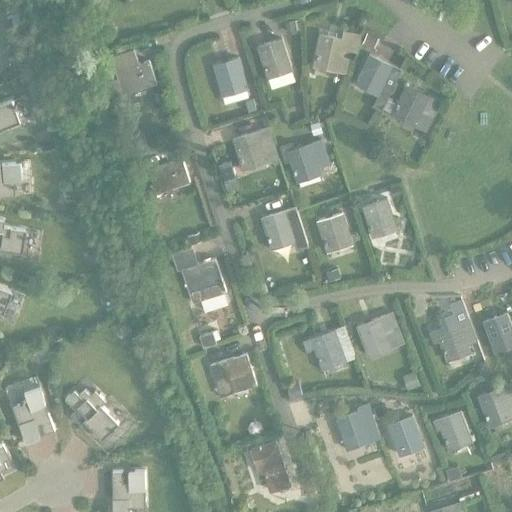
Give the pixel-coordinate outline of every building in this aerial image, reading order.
[(298,19),(284,21),(287,33),(297,31),(296,30),(299,29),(298,19)] [(366,31),(362,41),(372,46),(376,36),(366,31)] [(312,65),(347,72),(350,58),(343,56),(344,49),(355,51),(359,36),(343,32),(341,39),(320,34),(312,65)] [(257,47),(268,78),(291,70),(280,39),(257,47)] [(109,56),(115,72),(121,89),(132,86),(134,91),(156,84),(148,60),(138,64),(133,48),(109,56)] [(401,70),(392,66),(369,55),(355,85),(377,96),(387,100),(401,70)] [(213,65),(223,96),(246,89),(236,58),(213,65)] [(391,115),(413,126),(425,131),(439,102),(405,85),(397,103),(392,112),(391,115)] [(252,98),(245,101),(248,111),(256,108),(252,98)] [(389,99),(384,109),(392,112),(397,103),(389,99)] [(0,128),(19,121),(11,100),(0,104),(0,128)] [(311,124),(310,124),(313,134),(322,131),(318,117),(310,120),(311,124)] [(233,140),(243,170),(267,162),(277,159),(267,128),(233,140)] [(286,151),(281,152),(284,162),(289,160),(296,182),(320,174),(317,166),(327,162),(320,139),(309,143),(286,151)] [(230,159),(219,163),(223,176),(235,172),(230,159)] [(149,172),(154,189),(165,185),(167,190),(190,182),(182,160),(149,172)] [(19,161),(0,162),(0,195),(13,195),(11,180),(21,179),(19,161)] [(399,184),(389,188),(392,196),(402,193),(399,184)] [(362,206),(372,237),(395,230),(385,199),(362,206)] [(285,210),(261,218),(271,249),(294,242),(296,249),(307,245),(305,238),(295,207),(285,210)] [(317,221),(327,252),(351,244),(341,213),(317,221)] [(0,253),(8,254),(8,249),(20,251),(23,228),(1,225),(2,219),(0,218),(0,253)] [(199,231),(189,235),(192,244),(202,240),(199,231)] [(192,247),(172,254),(177,271),(181,270),(198,264),(192,247)] [(181,270),(187,288),(192,304),(227,292),(215,258),(198,264),(181,270)] [(336,267),(325,271),(329,280),(339,277),(336,267)] [(263,277),(255,280),(260,294),(268,291),(263,277)] [(0,311),(0,312),(9,291),(0,287),(0,311)] [(435,330),(429,332),(432,341),(438,339),(447,361),(470,352),(467,344),(476,340),(468,318),(460,298),(449,302),(453,312),(439,317),(442,327),(435,330)] [(356,325),(368,356),(391,347),(405,342),(393,311),(379,316),(356,325)] [(481,321),(493,352),(511,344),(511,330),(505,312),(481,321)] [(302,341),(306,350),(313,347),(322,368),(355,356),(343,325),(333,329),(333,328),(310,338),(302,341)] [(212,331),(199,335),(203,347),(216,343),(212,331)] [(247,387),(256,384),(246,353),(221,362),(209,366),(218,391),(230,388),(245,382),(247,387)] [(479,362),(476,368),(478,374),(488,370),(484,360),(479,362)] [(415,370),(403,374),(409,388),(420,384),(415,370)] [(298,380),(286,383),(289,397),(302,394),(298,380)] [(511,382),(478,396),(489,426),(511,417),(511,382)] [(26,399),(11,405),(24,440),(40,434),(35,423),(42,421),(46,432),(54,429),(38,385),(23,390),(26,399)] [(74,389),(65,398),(75,408),(70,413),(81,424),(84,421),(101,439),(118,423),(101,405),(105,400),(94,389),(89,394),(84,389),(79,394),(74,389)] [(335,418),(347,449),(370,440),(369,438),(380,435),(368,401),(357,406),(358,409),(335,418)] [(381,402),(372,405),(376,417),(384,411),(381,402)] [(436,419),(433,420),(436,430),(440,429),(448,450),(471,441),(459,410),(436,419)] [(387,424),(399,455),(423,446),(411,415),(387,424)] [(289,484),(279,453),(275,440),(250,448),(254,462),(260,460),(270,489),(289,484)] [(0,477),(2,476),(0,471),(0,469),(6,466),(2,460),(8,456),(1,443),(0,442),(0,477)] [(504,451),(492,455),(495,464),(507,460),(504,451)] [(457,465),(446,468),(449,480),(461,476),(457,465)] [(121,470),(112,470),(113,511),(129,511),(130,507),(146,507),(145,469),(128,470),(128,482),(122,482),(121,470)] [(333,476),(323,479),(330,501),(340,497),(333,476)] [(328,511),(325,502),(310,507),(311,511),(328,511)]
